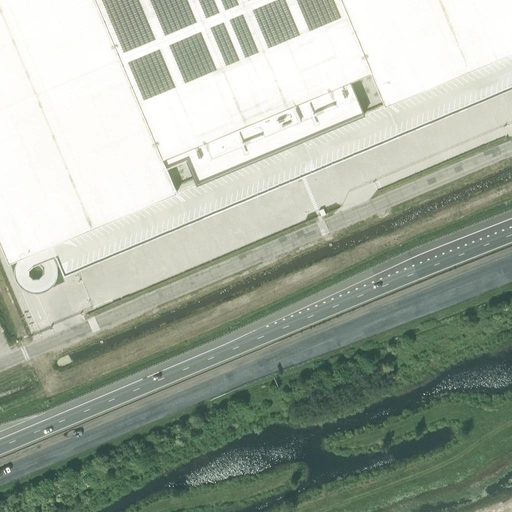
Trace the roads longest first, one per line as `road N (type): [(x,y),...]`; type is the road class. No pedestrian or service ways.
road 1 (unclassified): [(0,365),(511,148)]
road 2 (motorway): [(511,235),(0,447)]
road 3 (motorway): [(0,470),(511,258)]
road 4 (track): [(511,80),(149,231)]
road 5 (track): [(319,511),(458,457),(511,423)]
